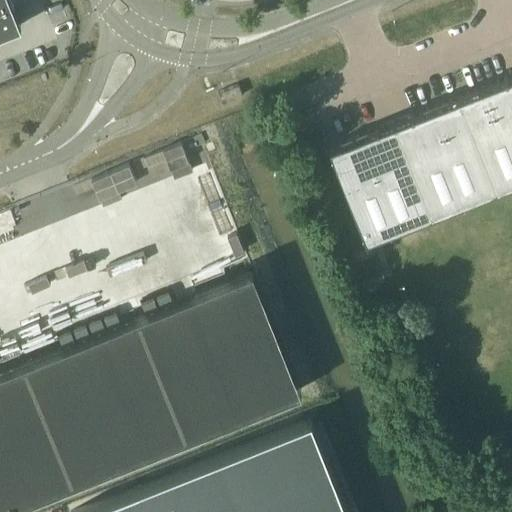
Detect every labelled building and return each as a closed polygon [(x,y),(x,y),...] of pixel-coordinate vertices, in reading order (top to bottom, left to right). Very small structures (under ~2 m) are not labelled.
[(0,0),(0,32),(21,24),(11,0),(0,0)] [(511,72),(459,93),(496,186),(511,179),(511,72)] [(218,91),(223,102),(243,94),(239,83),(218,91)] [(459,93),(395,119),(431,211),(496,186),(459,93)] [(395,119),(330,144),(330,145),(366,237),(431,211),(395,119)] [(370,242),(348,250),(351,259),(374,251),(370,242)] [(253,266),(63,341),(0,367),(0,508),(301,388),(253,266)] [(382,274),(359,282),(362,291),(385,283),(382,274)] [(350,511),(311,414),(71,510),(71,511),(350,511)]
